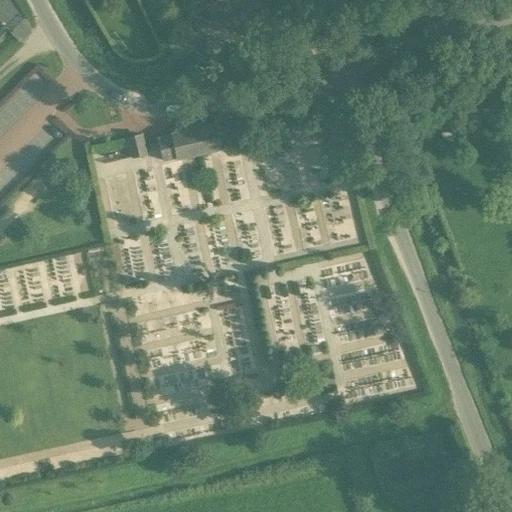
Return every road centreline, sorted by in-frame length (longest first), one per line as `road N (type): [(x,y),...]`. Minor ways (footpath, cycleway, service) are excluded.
road 1 (unclassified): [(509,511),(338,68)]
road 2 (unclassified): [(338,68),(184,108),(150,108),(122,101),(80,69),(34,0)]
road 3 (unclassified): [(338,68),(511,19)]
